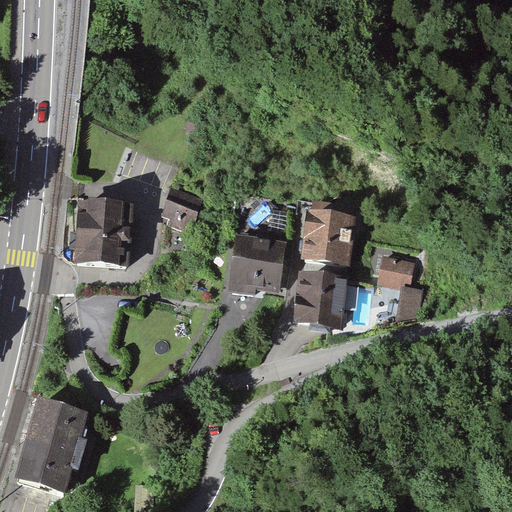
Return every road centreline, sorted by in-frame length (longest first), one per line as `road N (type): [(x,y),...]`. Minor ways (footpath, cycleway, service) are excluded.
road 1 (unclassified): [(19,270),(63,281),(85,380),(115,403),(153,402),(374,347)]
road 2 (secondary): [(39,0),(19,270)]
road 3 (unclassified): [(192,511),(234,433),(374,347)]
road 4 (unknown): [(63,281),(119,273),(138,261),(151,226),(150,169)]
road 5 (unclassified): [(374,347),(511,316)]
